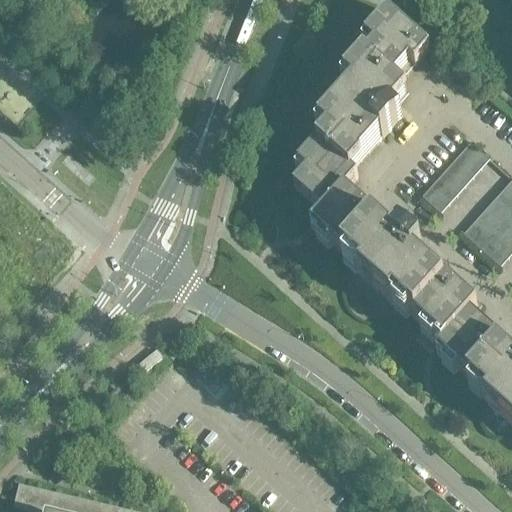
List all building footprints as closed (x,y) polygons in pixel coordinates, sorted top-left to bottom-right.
[(400,235),(349,190),(358,181),(351,175),(381,140),(382,141),(402,119),(394,112),(408,97),(397,88),(414,68),(415,69),(430,52),(388,15),(365,40),(374,48),(345,81),(354,89),(319,128),(328,136),(299,169),(308,177),(294,191),(317,212),(322,207),(328,213),(324,217),(324,218),(313,230),(356,270),(360,266),(367,272),(360,279),(392,308),(398,300),(406,307),(402,311),(444,349),(438,356),(489,401),(485,405),(511,428),(511,349),(475,316),(482,309),(431,263),(430,262),(428,264),(421,257),(423,255),(400,235)] [(490,163),(471,146),(463,156),(481,172),(489,164),(490,163)] [(481,172),(463,156),(455,165),(473,181),(481,172)] [(473,181),(455,165),(447,173),(465,190),(473,181)] [(465,190),(447,173),(439,182),(457,199),(465,190)] [(457,199),(439,182),(431,191),(449,208),(457,199)] [(505,210),(511,202),(511,184),(496,202),(505,210)] [(449,208),(431,191),(422,201),(441,217),(449,208)] [(511,220),(511,216),(505,210),(496,202),(488,211),(506,227),(511,220)] [(506,227),(488,211),(480,220),(498,236),(506,227)] [(490,245),(498,236),(480,220),(472,229),(490,245)] [(511,232),(506,227),(498,236),(511,248),(511,232)] [(490,245),(472,229),(464,237),(464,238),(482,254),(490,245)] [(511,257),(511,248),(498,236),(490,245),(508,262),(511,257)] [(508,262),(490,245),(482,254),(500,271),(501,270),(508,262)] [(173,348),(165,357),(175,366),(183,357),(173,348)] [(156,353),(138,368),(144,376),(163,361),(156,353)] [(117,511),(18,489),(12,511),(117,511)]
